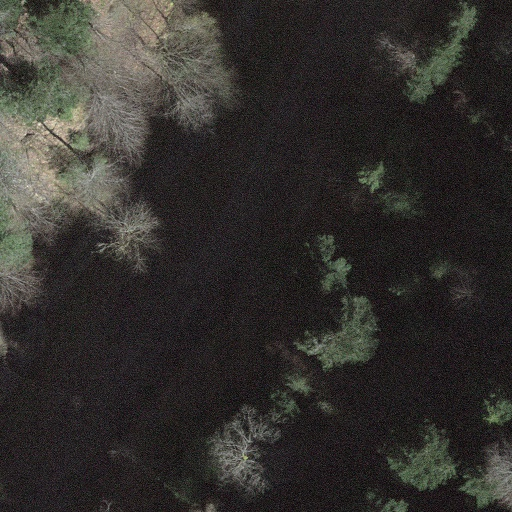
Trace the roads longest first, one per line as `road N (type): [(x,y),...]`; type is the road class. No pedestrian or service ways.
road 1 (track): [(374,0),(207,313),(56,511)]
road 2 (track): [(227,511),(351,436),(472,334),(511,317)]
